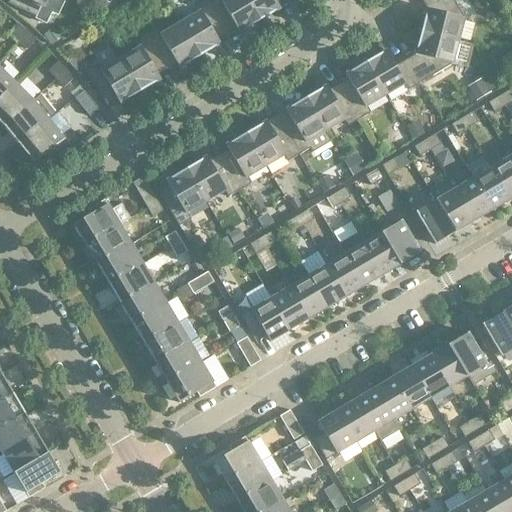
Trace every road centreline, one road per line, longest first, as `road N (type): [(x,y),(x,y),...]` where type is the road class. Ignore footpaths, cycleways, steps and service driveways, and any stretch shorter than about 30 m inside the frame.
road 1 (residential): [(132,467),(511,245)]
road 2 (residential): [(0,234),(326,41),(338,30),(341,0)]
road 3 (tertiary): [(0,236),(132,467)]
